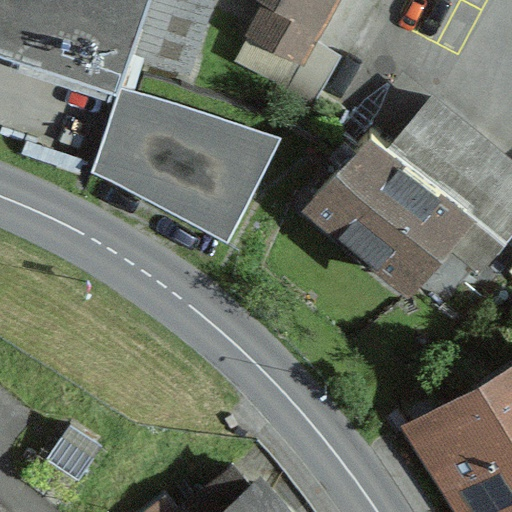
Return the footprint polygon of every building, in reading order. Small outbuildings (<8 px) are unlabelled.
[(283,128),(136,82),(143,58),(189,73),(212,0),(0,0),(0,43),(20,50),(15,65),(112,95),(89,169),(228,238),(283,128)] [(293,52),(305,58),(333,0),(256,0),(243,28),(246,29),(234,56),(280,78),(293,52)] [(511,144),(430,81),(396,125),(370,104),(361,116),(299,194),(409,280),(413,274),(448,302),(473,270),(478,274),(486,264),(494,269),(511,245),(511,144)] [(511,511),(511,343),(398,416),(460,511),(511,511)] [(43,456),(75,477),(103,436),(71,414),(43,456)] [(246,470),(231,451),(176,497),(165,485),(132,511),(304,511),(260,459),(246,470)]
